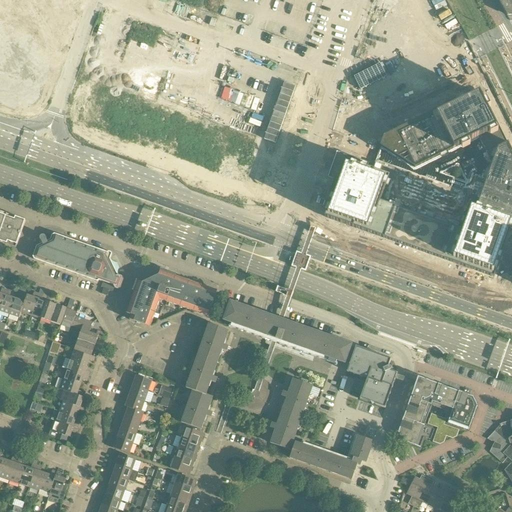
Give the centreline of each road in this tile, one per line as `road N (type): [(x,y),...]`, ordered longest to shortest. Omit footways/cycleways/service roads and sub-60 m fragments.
road 1 (unclassified): [(385,473),(378,458),(409,366),(402,350),(164,261)]
road 2 (secondary): [(0,174),(272,273)]
road 3 (secondary): [(284,236),(42,152)]
road 4 (secondary): [(272,273),(511,359)]
road 5 (residential): [(339,75),(240,40),(221,44),(102,0)]
road 6 (secondary): [(511,317),(284,236)]
road 7 (residential): [(204,511),(232,450),(380,502)]
road 8 (unknown): [(77,52),(133,72),(161,95),(237,120)]
road 9 (residential): [(284,236),(339,75)]
road 10 (residential): [(94,0),(42,152)]
road 11 (residential): [(89,471),(120,349)]
